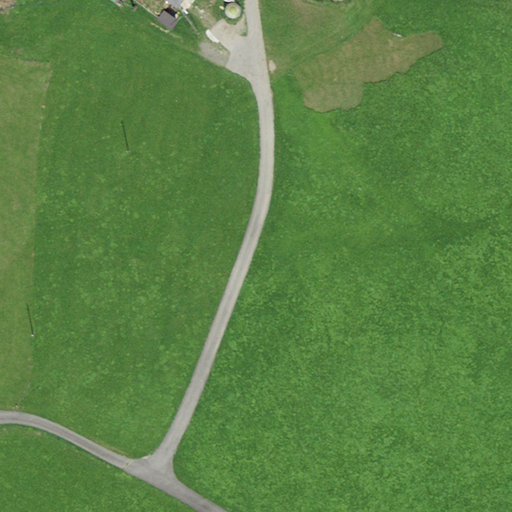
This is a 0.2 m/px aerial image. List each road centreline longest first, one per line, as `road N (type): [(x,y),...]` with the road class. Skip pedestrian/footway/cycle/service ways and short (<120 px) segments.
road 1 (track): [(247,0),(269,154),(263,203),(200,379),(153,480)]
road 2 (track): [(0,426),(27,423),(210,511)]
